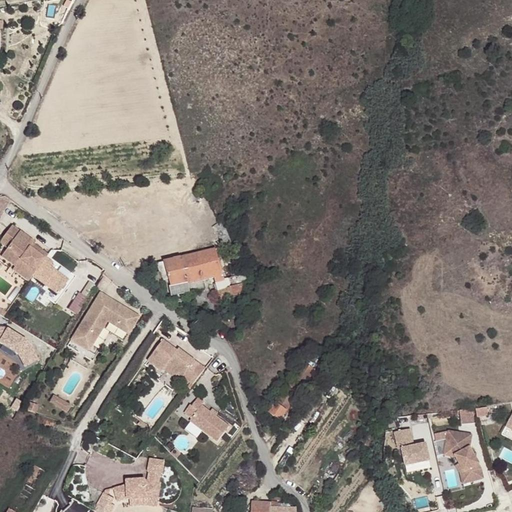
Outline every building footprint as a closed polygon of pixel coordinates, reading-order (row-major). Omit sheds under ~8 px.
[(154,183),(29,197),(45,209),(149,197),(150,205),(171,202),(196,199),(194,179),(168,182),(170,195),(156,196),(154,183)] [(0,215),(11,201),(5,196),(0,196),(0,215)] [(61,222),(78,235),(113,228),(137,223),(148,221),(146,213),(133,215),(132,208),(61,222)] [(148,221),(137,223),(139,231),(110,237),(112,247),(115,248),(186,234),(184,223),(161,227),(159,219),(148,221)] [(231,242),(223,221),(214,227),(218,236),(222,246),(231,242)] [(57,294),(68,280),(50,266),(53,263),(46,257),(48,255),(36,246),(34,247),(31,245),(34,242),(12,225),(0,241),(0,243),(7,248),(1,257),(15,267),(18,262),(34,274),(32,275),(57,294)] [(113,228),(78,235),(86,241),(115,235),(113,228)] [(177,239),(127,249),(135,260),(179,247),(177,239)] [(110,248),(98,250),(122,265),(132,261),(110,248)] [(215,249),(181,258),(188,283),(189,291),(204,288),(204,286),(203,281),(214,278),(215,284),(217,291),(242,284),(247,282),(243,270),(230,274),(231,278),(224,280),(215,249)] [(188,283),(181,258),(157,264),(159,272),(147,276),(151,288),(168,283),(171,295),(189,291),(188,283)] [(18,262),(15,267),(12,270),(28,282),(32,275),(34,274),(18,262)] [(89,281),(77,300),(83,304),(95,285),(89,281)] [(242,284),(217,291),(220,301),(245,294),(242,284)] [(114,301),(100,293),(99,294),(113,302),(114,301)] [(113,302),(99,294),(70,341),(82,348),(86,342),(92,346),(106,322),(128,335),(136,321),(130,318),(133,313),(114,301),(113,302)] [(139,317),(133,313),(130,318),(136,321),(139,317)] [(0,328),(0,343),(18,355),(24,366),(37,360),(29,343),(5,328),(0,328)] [(183,377),(193,385),(205,369),(199,364),(193,372),(191,375),(187,372),(189,369),(195,361),(178,349),(177,351),(175,353),(172,350),(174,348),(163,340),(148,360),(162,371),(164,369),(179,382),(183,377)] [(86,342),(82,348),(88,352),(92,346),(86,342)] [(302,361),(275,403),(287,410),(314,369),(302,361)] [(53,396),(49,402),(54,405),(57,398),(53,396)] [(57,398),(54,405),(62,410),(66,403),(57,398)] [(217,442),(229,427),(215,416),(210,412),(201,405),(204,402),(198,398),(185,414),(191,419),(189,421),(217,442)] [(11,407),(17,411),(22,403),(16,399),(11,407)] [(28,410),(36,413),(38,405),(30,402),(28,410)] [(66,403),(62,410),(67,412),(70,406),(66,403)] [(280,421),(287,410),(275,403),(261,424),(268,428),(271,424),(275,418),(280,421)] [(459,410),(459,423),(476,422),(475,417),(486,416),(486,408),(459,410)] [(276,427),(280,421),(275,418),(271,424),(276,427)] [(405,466),(429,461),(426,443),(414,446),(410,429),(394,432),(398,449),(401,449),(405,466)] [(448,432),(447,439),(453,439),(451,450),(459,465),(463,472),(466,483),(484,478),(482,469),(470,447),(467,447),(465,442),(466,433),(448,431),(448,432)] [(447,439),(448,432),(435,435),(436,441),(447,439)] [(453,439),(447,439),(445,454),(454,456),(451,450),(453,439)] [(171,453),(176,459),(181,454),(175,449),(171,453)] [(126,485),(113,488),(114,489),(117,502),(126,499),(130,499),(146,498),(158,500),(161,483),(160,483),(161,474),(162,475),(164,461),(150,459),(147,472),(149,472),(147,480),(145,480),(126,481),(126,485)] [(463,472),(459,465),(456,466),(460,474),(462,484),(466,483),(463,472)] [(104,493),(94,510),(98,511),(112,511),(115,507),(111,504),(114,499),(107,495),(104,493)] [(146,498),(130,499),(130,507),(145,506),(156,507),(158,500),(146,498)] [(296,511),(296,509),(289,509),(290,503),(283,503),(283,504),(251,502),(250,511),(296,511)]
